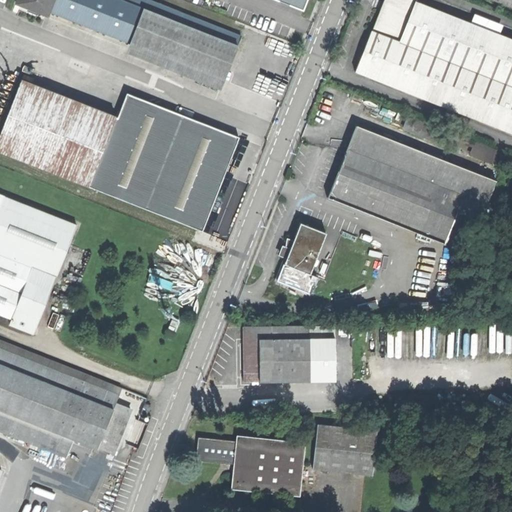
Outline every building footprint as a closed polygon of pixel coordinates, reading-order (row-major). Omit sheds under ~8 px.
[(46,14),(47,10),(51,0),(16,0),(16,2),(46,14)] [(240,34),(152,0),(51,0),(47,10),(222,79),(240,34)] [(307,0),(277,0),(304,10),(307,0)] [(511,129),(511,36),(418,0),(415,0),(400,40),(371,29),(355,69),(511,129)] [(381,0),(377,12),(371,29),(400,40),(415,0),(381,0)] [(0,133),(0,152),(88,186),(115,117),(21,80),(9,112),(0,133)] [(88,186),(201,231),(238,137),(126,93),(116,117),(115,117),(88,186)] [(354,124),(345,148),(438,186),(419,232),(443,242),(462,195),(485,204),(494,180),(354,124)] [(470,154),(493,163),(499,148),(475,139),(470,154)] [(336,169),(326,195),(419,232),(438,186),(345,148),(336,169)] [(0,205),(3,198),(0,196),(0,315),(11,319),(31,269),(0,256),(0,205)] [(76,227),(3,198),(0,205),(0,256),(31,269),(55,279),(76,227)] [(282,263),(308,273),(324,232),(298,222),(282,263)] [(314,276),(308,273),(282,263),(276,279),(308,292),(314,276)] [(55,279),(31,269),(11,319),(9,325),(32,334),(55,279)] [(242,382),(309,381),(308,326),(242,327),(242,354),(242,382)] [(0,341),(0,349),(83,381),(85,374),(0,341)] [(83,381),(0,349),(0,432),(66,458),(73,440),(97,449),(112,410),(115,401),(118,395),(83,381)] [(85,374),(83,381),(118,395),(118,394),(120,388),(85,374)] [(138,402),(118,394),(118,395),(115,401),(135,409),(138,402)] [(150,404),(144,402),(140,412),(146,415),(150,404)] [(128,416),(112,410),(97,449),(113,455),(120,436),(128,416)] [(137,420),(147,424),(150,417),(146,415),(140,412),(137,420)] [(376,432),(317,425),(312,470),(371,476),(376,432)] [(231,474),(230,490),(299,496),(304,442),(235,435),(234,441),(231,474)] [(224,464),(231,474),(234,441),(196,438),(195,445),(195,454),(192,454),(189,458),(189,463),(193,466),(198,466),(201,462),(224,464)]
